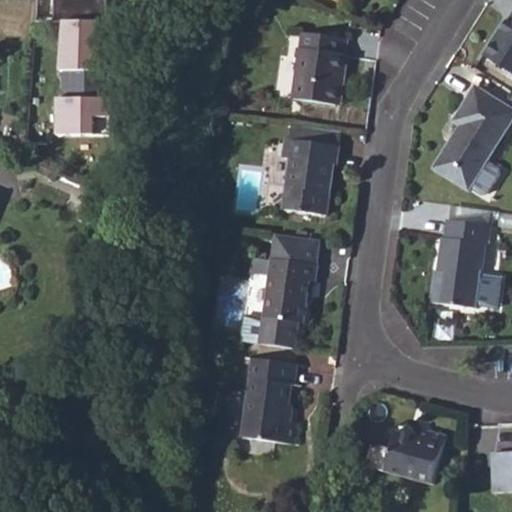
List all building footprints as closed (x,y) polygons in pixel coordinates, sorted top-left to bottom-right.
[(484,54),(511,71),(511,15),(501,33),(499,31),(484,54)] [(335,105),(339,73),(346,74),(349,56),(346,55),(348,39),(304,33),(295,99),(335,105)] [(335,105),(342,105),(346,74),(339,73),(335,105)] [(435,168),(469,190),(472,187),(483,194),(488,193),(500,174),(499,168),(487,161),(511,121),(511,108),(477,87),(455,121),(461,126),(435,168)] [(290,124),(288,140),(340,147),(342,131),(290,124)] [(285,158),(292,159),(285,209),(327,216),(334,165),(338,165),(340,147),(288,140),(285,158)] [(39,163),(36,171),(56,181),(59,172),(39,163)] [(79,218),(101,228),(107,213),(85,203),(79,218)] [(432,303),(478,309),(487,244),(489,244),(492,227),(450,220),(447,238),(445,237),(438,281),(436,280),(432,303)] [(300,324),(305,324),(311,282),(317,283),(319,267),(318,267),(322,241),(278,235),(274,261),(266,319),(262,345),(296,350),(300,324)] [(271,259),(257,257),(251,315),(265,317),(271,259)] [(243,438),(296,446),(299,424),(288,423),(293,385),(297,385),(299,365),(254,359),(243,438)] [(387,471),(435,484),(448,438),(428,432),(427,437),(399,430),(387,471)] [(511,494),(511,454),(495,455),(496,495),(511,494)]
